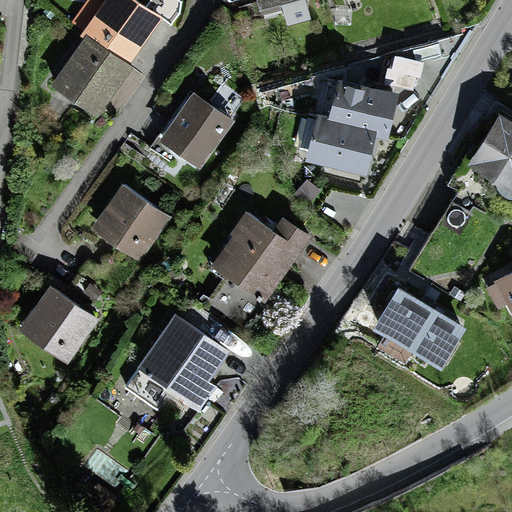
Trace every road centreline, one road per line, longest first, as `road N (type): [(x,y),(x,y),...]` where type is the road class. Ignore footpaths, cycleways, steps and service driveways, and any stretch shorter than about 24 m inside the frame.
road 1 (unclassified): [(511,7),(208,481)]
road 2 (residential): [(511,402),(301,508),(246,509),(208,481)]
road 3 (residential): [(203,0),(161,84),(36,244)]
road 4 (residential): [(0,161),(16,0)]
